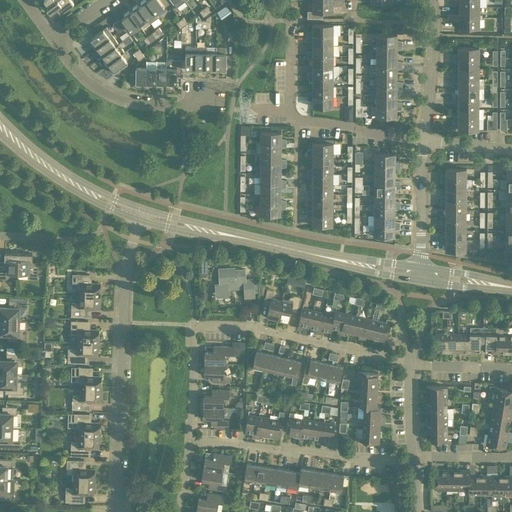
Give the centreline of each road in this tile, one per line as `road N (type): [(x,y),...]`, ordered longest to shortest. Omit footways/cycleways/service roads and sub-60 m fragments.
road 1 (residential): [(189,443),(193,326),(251,327),(409,363)]
road 2 (residential): [(121,506),(124,282),(139,214)]
road 3 (residential): [(414,458),(189,443)]
road 4 (residential): [(227,88),(206,88),(181,106),(124,102),(84,81),(52,38)]
road 5 (secondary): [(314,254),(139,214)]
road 6 (secondary): [(139,214),(96,198),(0,126)]
road 7 (residential): [(422,141),(429,0)]
road 8 (residential): [(422,141),(297,119),(289,110)]
road 9 (residential): [(419,267),(422,141)]
